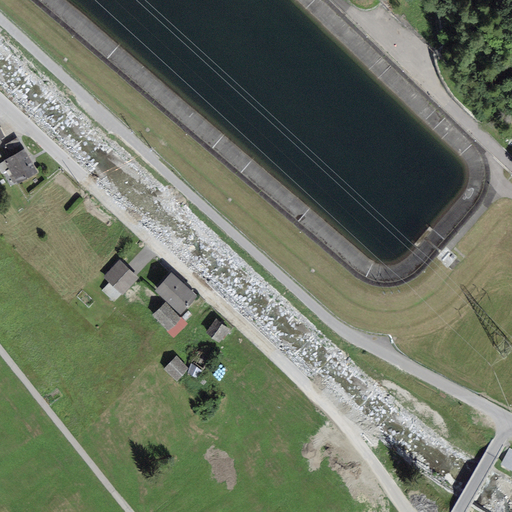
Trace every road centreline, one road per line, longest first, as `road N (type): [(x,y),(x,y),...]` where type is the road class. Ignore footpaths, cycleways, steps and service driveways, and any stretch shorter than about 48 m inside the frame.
road 1 (unclassified): [(511,425),(328,319),(0,18)]
road 2 (residential): [(0,100),(334,413),(411,511)]
road 3 (unclassified): [(511,167),(338,0)]
road 4 (residential): [(0,348),(129,511)]
